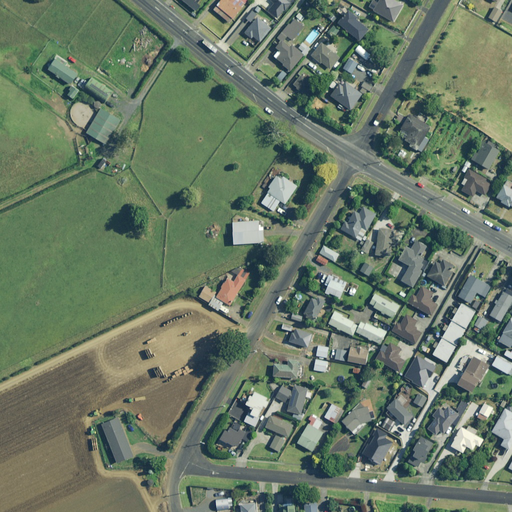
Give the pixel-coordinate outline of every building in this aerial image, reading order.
[(239,0),(220,0),(214,9),(230,22),(245,4),(239,0)] [(403,4),(395,0),(379,0),(373,11),(394,22),(403,4)] [(260,1),(252,9),(259,15),(267,7),(260,1)] [(503,12),(495,7),(489,18),(497,23),(503,12)] [(370,26),(348,9),(338,23),(360,39),(370,26)] [(272,28),(258,16),(245,32),(259,43),(272,28)] [(339,30),(334,26),(328,33),(334,37),(339,30)] [(305,55),(284,39),(277,48),(281,51),(276,58),(293,71),(305,55)] [(340,58),(322,42),(311,54),(329,70),(340,58)] [(359,64),(349,57),(342,68),(353,74),(359,64)] [(79,74),(57,58),(48,69),(60,78),(60,77),(71,85),(79,74)] [(319,89),(301,75),(293,84),(311,99),(319,89)] [(113,92),(92,78),(87,86),(107,100),(113,92)] [(342,80),(330,95),(351,110),(363,94),(342,80)] [(81,90),(74,86),(68,96),(76,100),(81,90)] [(122,120),(102,108),(87,133),(107,145),(122,120)] [(431,128),(409,114),(400,129),(408,134),(402,144),(416,152),(431,128)] [(484,142),(473,161),(489,171),(500,152),(484,142)] [(492,183),(469,170),(459,189),(473,197),(477,191),(485,196),(492,183)] [(296,185),(278,173),(262,198),(280,210),(296,185)] [(511,190),(502,184),(494,198),(511,208),(511,190)] [(353,210),(341,231),(360,241),(375,214),(363,207),(359,213),(353,210)] [(260,227),(260,221),(234,223),(235,244),(265,243),(264,227),(260,227)] [(393,230),(378,228),(374,254),(390,256),(393,230)] [(426,247),(415,241),(411,249),(405,246),(397,260),(408,266),(400,281),(412,288),(427,262),(420,258),(426,247)] [(340,255),(325,246),(321,253),(336,262),(340,255)] [(329,261),(320,255),(317,261),(326,266),(329,261)] [(440,265),(434,261),(426,275),(444,286),(455,267),(443,260),(440,265)] [(375,268),(366,263),(361,271),(370,277),(375,268)] [(251,273),(243,268),(235,281),(229,277),(217,297),(231,306),(251,273)] [(345,283),(328,275),(321,290),(339,298),(345,283)] [(491,287),(469,275),(457,297),(470,305),(477,293),(485,298),(491,287)] [(217,292),(206,286),(200,297),(210,303),(217,292)] [(432,292),(421,286),(415,296),(411,293),(406,302),(431,316),(438,303),(429,298),(432,292)] [(511,299),(511,297),(502,292),(489,316),(500,322),(511,299)] [(398,307),(374,293),(368,304),(392,317),(398,307)] [(315,301),(310,298),(301,316),(314,323),(325,301),(317,297),(315,301)] [(223,304),(214,298),(210,305),(219,311),(223,304)] [(482,303),(477,300),(473,307),(478,309),(482,303)] [(474,312),(461,304),(431,355),(445,363),(474,312)] [(358,324),(334,312),(328,324),(352,336),(358,324)] [(488,316),(482,313),(475,325),(481,328),(488,316)] [(416,321),(405,315),(399,325),(395,322),(390,331),(415,345),(422,332),(413,327),(416,321)] [(362,320),(355,332),(380,345),(386,333),(362,320)] [(511,320),(498,341),(511,349),(511,320)] [(311,335),(293,329),(289,342),(307,348),(311,335)] [(401,349),(389,342),(383,352),(379,350),(374,359),(399,373),(407,360),(397,355),(401,349)] [(349,345),(339,343),(335,359),(345,361),(349,345)] [(330,348),(319,345),(317,356),(328,358),(330,348)] [(367,351),(350,348),(347,361),(365,365),(367,351)] [(511,368),(511,363),(498,356),(493,365),(509,374),(511,368)] [(489,366),(473,357),(457,385),(473,394),(489,366)] [(287,366),(273,365),(272,377),(297,379),(298,360),(287,359),(287,366)] [(328,362),(317,360),(315,370),(326,372),(328,362)] [(372,380),(367,377),(362,385),(368,388),(372,380)] [(414,389),(420,392),(413,403),(422,408),(428,398),(427,397),(432,388),(419,380),(414,389)] [(307,389),(293,385),(286,412),(300,415),(307,389)] [(251,407),(243,421),(254,427),(269,399),(254,392),(247,405),(251,407)] [(395,399),(386,408),(403,426),(412,417),(395,399)] [(494,408),(485,403),(480,413),(489,418),(494,408)] [(342,409),(333,404),(325,418),(334,422),(342,409)] [(352,411),(341,422),(352,432),(359,425),(371,422),(367,407),(352,411)] [(435,418),(427,429),(435,435),(438,431),(443,434),(458,415),(447,407),(443,411),(438,407),(432,416),(435,418)] [(511,418),(511,413),(505,409),(491,432),(504,439),(500,446),(509,451),(511,445),(511,419),(511,418)] [(120,417),(101,424),(117,463),(136,456),(120,417)] [(292,427),(270,417),(265,428),(287,438),(292,427)] [(307,424),(296,444),(311,452),(322,432),(307,424)] [(226,427),(218,441),(235,450),(244,433),(238,429),(236,432),(226,427)] [(481,438),(460,427),(450,447),(463,454),(466,447),(474,451),(481,438)] [(286,440),(277,435),(271,447),(280,452),(286,440)] [(433,444),(420,437),(406,462),(419,469),(433,444)] [(231,507),(230,498),(217,500),(218,509),(231,507)]
